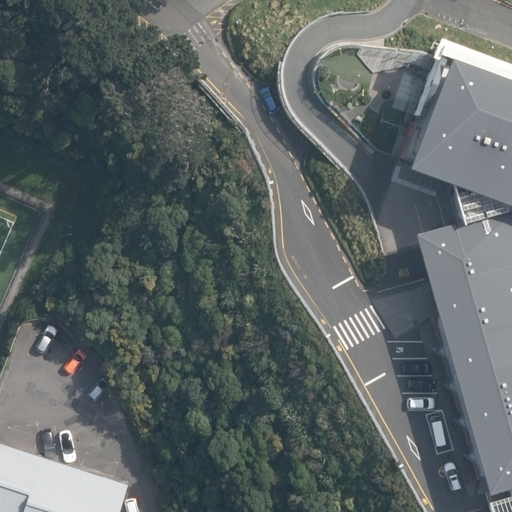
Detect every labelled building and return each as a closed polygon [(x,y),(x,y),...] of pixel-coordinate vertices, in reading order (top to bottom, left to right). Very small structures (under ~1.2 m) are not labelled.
[(511,73),(434,42),(430,53),(426,63),(433,65),(399,161),(398,163),(407,167),(405,171),(441,185),(509,210),(511,210),(511,73)] [(441,185),(452,224),(453,227),(509,210),(441,185)] [(486,495),(511,487),(511,218),(509,210),(453,227),(452,224),(412,235),(486,495)] [(0,511),(27,511),(31,503),(58,511),(123,511),(132,483),(1,441),(0,444),(0,511)] [(490,511),(511,511),(511,487),(486,495),(490,511)] [(58,511),(31,503),(27,511),(58,511)]
